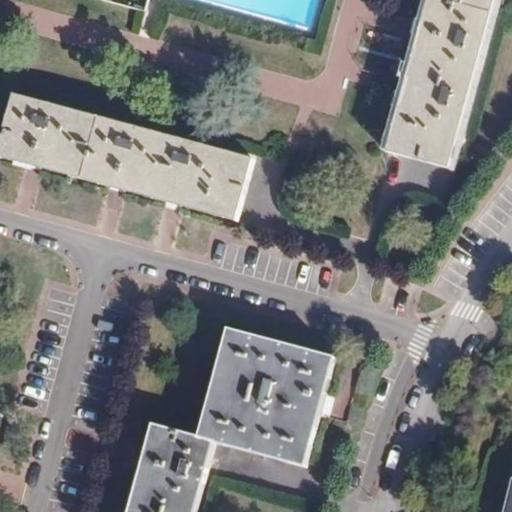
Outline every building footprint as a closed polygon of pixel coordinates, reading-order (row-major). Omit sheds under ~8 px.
[(98,0),(145,13),(149,0),(98,0)] [(407,89),(389,153),(451,170),(497,0),(431,0),(422,34),(407,89)] [(257,155),(18,91),(2,153),(36,162),(124,186),(178,200),(240,217),(257,155)] [(218,443),(313,469),(330,407),(342,365),(233,334),(204,439),(218,443)] [(198,511),(218,443),(204,439),(155,426),(145,462),(131,511),(198,511)]
